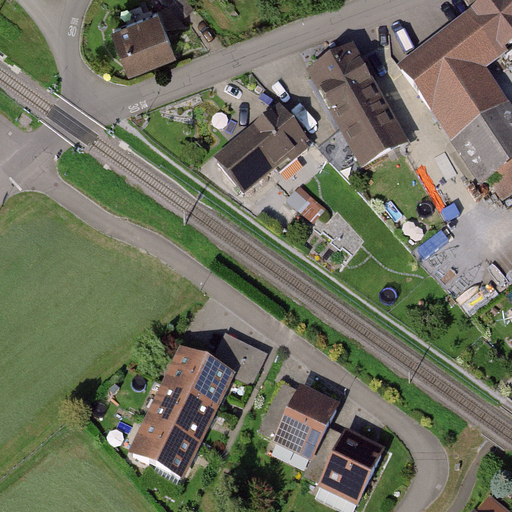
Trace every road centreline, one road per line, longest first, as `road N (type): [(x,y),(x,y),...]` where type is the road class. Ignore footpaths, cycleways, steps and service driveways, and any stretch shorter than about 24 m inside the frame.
road 1 (residential): [(30,162),(106,224),(153,242),(420,431),(435,458),(427,490),(407,511)]
road 2 (residential): [(394,0),(143,99),(92,100)]
